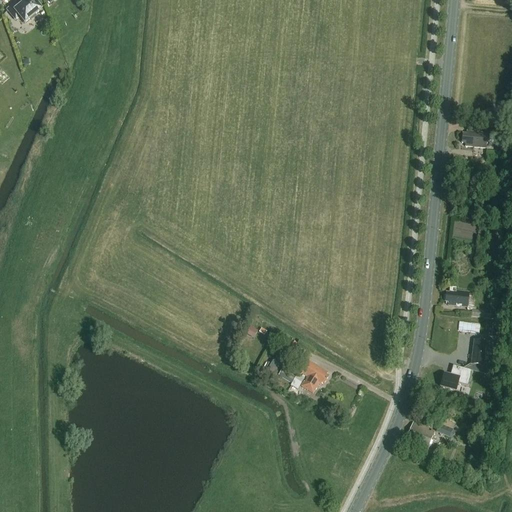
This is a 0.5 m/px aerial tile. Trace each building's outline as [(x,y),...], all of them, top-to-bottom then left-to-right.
[(17,3),(7,11),(16,21),(20,18),(25,24),(40,11),(30,0),(21,8),(17,3)] [(487,149),(488,134),(467,132),(466,134),(463,134),(462,144),(465,144),(465,147),(487,149)] [(468,307),(469,293),(456,292),(456,289),(451,288),(450,293),(447,293),(446,302),(449,302),(449,305),(468,307)] [(471,311),(471,310),(476,311),(476,308),(473,308),(475,295),(469,295),(468,307),(467,311),(471,311)] [(474,342),(471,367),(483,369),(485,344),(474,342)] [(292,358),(298,348),(291,344),(290,346),(284,343),(280,350),(285,353),(285,354),(292,358)] [(329,378),(327,376),(328,374),(310,363),(303,375),(308,378),(301,388),(314,396),(320,386),(321,386),(323,384),(324,385),(329,378)] [(452,367),(450,376),(458,378),(457,384),(457,385),(467,387),(471,372),(452,367)] [(285,368),(280,377),(293,386),(299,377),(285,368)] [(457,384),(458,378),(450,376),(444,374),(441,387),(455,391),(457,385),(457,384)] [(437,433),(450,439),(455,426),(442,420),(437,433)] [(409,438),(411,439),(410,442),(428,450),(435,433),(414,424),(409,438)]
